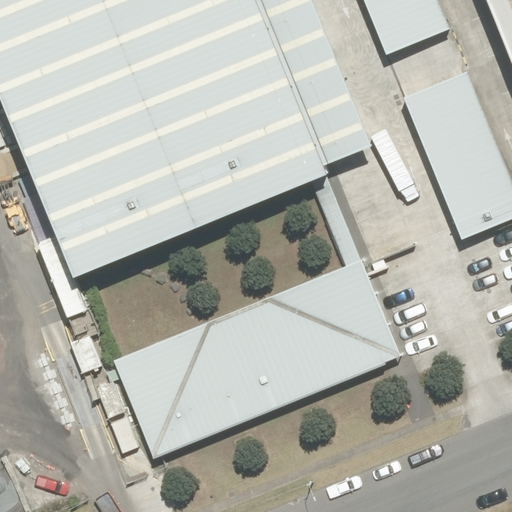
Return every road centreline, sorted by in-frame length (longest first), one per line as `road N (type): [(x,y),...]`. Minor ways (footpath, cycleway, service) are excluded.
road 1 (unknown): [(76,398),(0,219)]
road 2 (unclassified): [(377,511),(511,458)]
